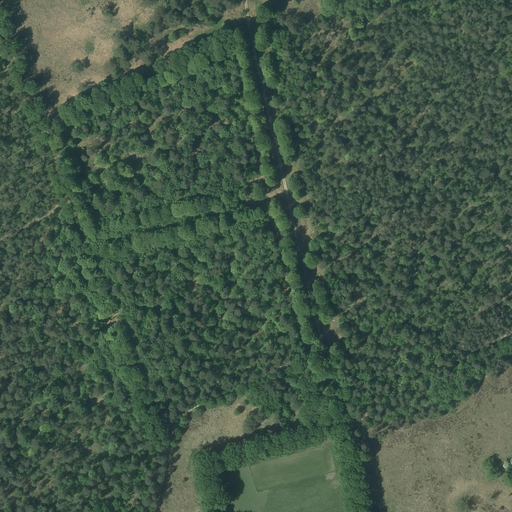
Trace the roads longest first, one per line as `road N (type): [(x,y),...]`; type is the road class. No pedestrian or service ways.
road 1 (track): [(511,333),(430,353),(311,354),(203,402),(174,426),(154,511)]
road 2 (track): [(167,444),(14,58)]
road 3 (track): [(328,354),(246,0)]
road 4 (track): [(41,123),(318,0)]
road 5 (track): [(318,329),(309,387),(336,426),(329,445)]
